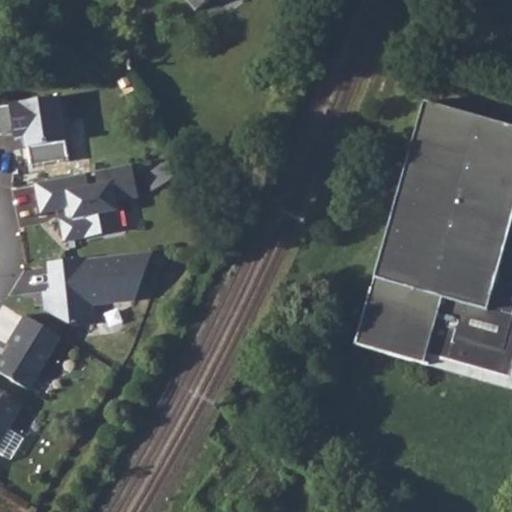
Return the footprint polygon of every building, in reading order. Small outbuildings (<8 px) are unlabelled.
[(230,0),(183,0),(197,17),(214,4),(218,9),(230,0)] [(62,92),(0,102),(0,131),(17,129),(17,133),(27,132),(29,143),(33,142),(35,162),(72,156),(66,119),(71,113),(68,96),(62,92)] [(511,392),(511,131),(442,111),(367,349),(511,392)] [(134,154),(40,178),(47,206),(77,199),(79,210),(68,213),(73,233),(127,219),(120,191),(142,186),(134,154)] [(158,245),(58,258),(62,287),(55,288),(58,308),(79,321),(101,319),(99,299),(142,294),(158,245)] [(15,341),(18,343),(4,367),(37,387),(69,333),(32,312),(15,341)] [(31,404),(0,386),(0,445),(5,448),(31,404)]
